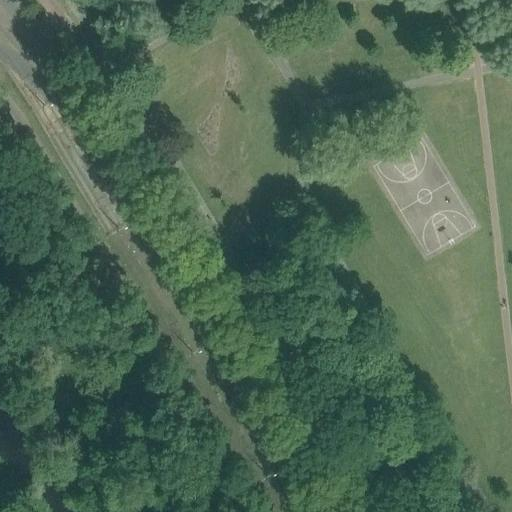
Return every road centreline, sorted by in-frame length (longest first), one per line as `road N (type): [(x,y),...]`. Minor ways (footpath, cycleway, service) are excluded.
road 1 (secondary): [(320,511),(87,122)]
road 2 (secondary): [(87,122),(49,54),(3,0)]
